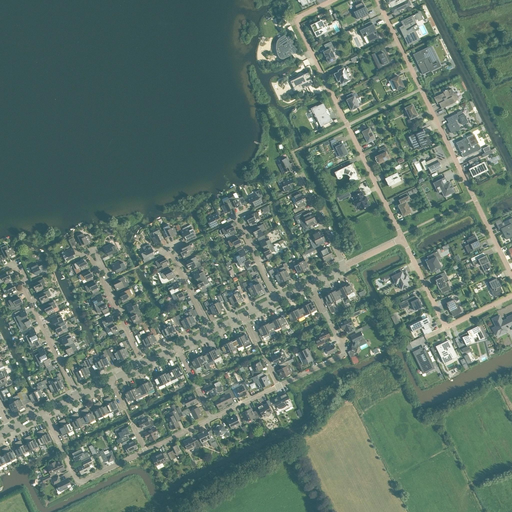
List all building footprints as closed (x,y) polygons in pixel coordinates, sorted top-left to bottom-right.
[(393,14),(411,5),(408,0),(407,0),(404,2),(403,0),(386,0),(388,3),(389,3),(391,8),(390,8),(393,14)] [(369,14),(365,7),(362,2),(355,6),(357,10),(354,12),(357,19),(361,18),(369,15),(368,14),(369,14)] [(412,16),(402,22),(406,31),(404,32),(406,35),(404,36),(408,45),(419,39),(413,27),(416,25),(412,16)] [(320,35),(320,34),(322,33),(324,33),(323,32),(327,31),(323,22),(321,23),(320,21),(311,25),(316,37),(320,35)] [(366,27),(359,30),(360,31),(363,37),(364,37),(365,36),(367,36),(370,41),(373,39),(374,40),(379,38),(377,33),(376,33),(375,34),(374,32),(376,31),(375,28),(373,24),(372,24),(371,21),(364,24),(366,27)] [(295,46),(290,35),(281,41),(279,39),(278,40),(278,41),(277,42),(277,43),(276,44),(276,45),(276,47),(276,48),(276,49),(276,50),(276,52),(277,53),(277,54),(278,55),(278,56),(278,57),(279,57),(279,58),(280,58),(280,59),(281,59),(282,59),(283,59),(285,58),(285,57),(288,55),(289,56),(292,55),(291,53),(289,50),(295,46)] [(323,52),(325,56),(326,59),(327,59),(329,63),(336,59),(333,53),(335,51),(332,44),(325,47),(327,50),(323,52)] [(434,52),(431,46),(413,54),(416,61),(417,60),(418,62),(417,63),(423,74),(438,67),(436,63),(432,65),(431,63),(438,60),(436,60),(434,55),(435,55),(435,54),(434,55),(433,53),(434,52)] [(392,63),(386,51),(379,54),(377,51),(371,54),(373,58),(374,57),(375,60),(374,61),(378,69),(384,67),(383,65),(388,63),(388,64),(392,63)] [(344,70),(344,69),(339,71),(339,72),(335,74),(336,77),(336,78),(337,80),(338,79),(339,81),(340,80),(342,85),(346,83),(345,82),(349,80),(346,74),(349,72),(347,68),(344,70)] [(308,72),(290,81),(296,93),(302,90),(314,84),(311,77),(308,72)] [(391,80),(396,90),(404,87),(399,76),(394,78),(393,75),(387,78),(389,81),(391,80)] [(437,101),(438,104),(439,103),(442,109),(455,102),(454,102),(457,100),(457,99),(458,99),(455,93),(454,94),(452,89),(449,90),(448,89),(446,90),(445,90),(445,91),(443,92),(443,93),(434,97),(436,102),(437,101)] [(355,96),(353,93),(346,96),(348,99),(347,100),(351,110),(352,110),(356,108),(359,106),(357,102),(356,99),(355,99),(354,97),(355,96)] [(308,111),(317,129),(332,121),(328,114),(327,115),(326,111),(327,111),(323,103),(308,111)] [(414,117),(418,115),(416,112),(414,108),(412,105),(405,108),(410,119),(407,120),(409,124),(416,120),(414,117)] [(463,114),(461,110),(457,113),(446,119),(448,123),(447,124),(451,133),(456,131),(457,131),(461,129),(458,124),(456,120),(459,118),(463,125),(468,122),(464,114),(463,114)] [(363,131),(362,132),(364,136),(365,139),(368,143),(375,139),(369,128),(367,129),(363,130),(363,131)] [(419,150),(425,146),(431,143),(428,137),(427,138),(423,129),(415,133),(412,135),(414,138),(411,139),(413,143),(411,143),(414,149),(417,147),(419,150)] [(474,134),(466,138),(467,138),(465,139),(465,138),(456,143),(457,145),(458,145),(458,146),(457,146),(460,152),(462,151),(463,153),(461,153),(463,158),(481,149),(479,145),(480,144),(479,143),(478,143),(474,134)] [(337,141),(331,144),(333,148),(336,147),(341,157),(348,154),(343,143),(339,145),(337,141)] [(382,154),(375,157),(376,159),(375,159),(377,162),(378,162),(378,164),(382,162),(383,163),(386,161),(385,160),(389,159),(386,152),(388,151),(386,147),(380,150),(382,154)] [(443,168),(440,161),(438,162),(436,157),(425,162),(431,173),(439,169),(437,164),(439,169),(443,168)] [(290,164),(287,158),(282,160),(283,162),(278,164),(283,173),(287,171),(286,168),(288,167),(290,172),(296,169),(292,162),(290,164)] [(475,166),(469,169),(473,178),(488,170),(484,161),(479,164),(478,161),(477,162),(477,161),(475,162),(475,163),(474,164),(475,166)] [(335,172),(338,178),(339,179),(340,179),(341,178),(342,177),(342,176),(341,174),(342,174),(344,174),(345,174),(347,175),(348,175),(349,176),(350,177),(350,178),(349,179),(349,180),(350,181),(351,182),(352,182),(359,179),(352,164),(335,172)] [(397,172),(385,178),(386,181),(387,183),(389,186),(401,181),(397,172)] [(282,187),(285,192),(293,188),(291,183),(293,182),(291,177),(282,182),(284,186),(282,187)] [(454,192),(452,188),(453,188),(452,185),(451,185),(449,182),(448,183),(445,177),(433,183),(438,193),(442,192),(444,197),(446,196),(446,197),(451,195),(450,194),(454,192)] [(367,200),(365,196),(364,197),(362,192),(360,193),(359,191),(360,190),(358,187),(352,190),(354,194),(354,193),(355,195),(353,196),(356,201),(354,202),(356,206),(358,205),(360,210),(369,206),(366,201),(367,200)] [(252,196),(247,198),(250,203),(252,202),(255,207),(253,208),(254,209),(261,206),(260,204),(263,203),(261,198),(260,197),(263,196),(259,190),(255,192),(256,194),(252,196)] [(302,192),(300,193),(299,193),(299,192),(299,190),(286,196),(288,199),(291,198),(294,203),(296,202),(305,198),(302,192)] [(401,204),(398,205),(403,216),(411,213),(406,202),(410,200),(407,192),(399,196),(401,199),(399,200),(401,204)] [(240,201),(244,199),(243,196),(239,198),(236,193),(233,194),(234,196),(228,198),(233,208),(237,206),(238,207),(242,205),(240,201)] [(224,205),(222,206),(225,213),(229,211),(229,210),(233,208),(228,198),(228,197),(227,197),(222,200),(223,201),(224,205)] [(308,203),(305,198),(296,202),(298,207),(293,210),(295,213),(302,209),(301,207),(308,203)] [(220,214),(218,209),(215,210),(216,214),(208,218),(210,222),(208,223),(211,228),(219,224),(216,219),(219,218),(218,215),(220,214)] [(304,211),(296,215),(297,219),(298,218),(301,223),(305,221),(314,217),(311,211),(306,214),(304,211)] [(256,212),(247,217),(249,221),(248,222),(250,226),(251,225),(252,227),(257,224),(256,223),(257,222),(256,219),(259,218),(256,212)] [(314,217),(305,221),(301,223),(303,228),(302,229),(304,232),(311,229),(310,226),(317,222),(314,217)] [(503,233),(506,240),(511,236),(511,217),(497,226),(499,230),(502,228),(504,232),(503,233)] [(262,232),(265,230),(267,229),(264,223),(258,226),(257,224),(252,227),(253,229),(255,233),(254,234),(256,238),(263,234),(262,232)] [(237,234),(237,232),(235,230),(234,230),(231,224),(222,229),(220,230),(223,235),(224,234),(224,235),(225,235),(227,239),(237,234)] [(163,228),(164,230),(162,231),(165,238),(167,237),(168,237),(172,235),(173,236),(177,234),(173,227),(171,228),(169,225),(163,228)] [(188,228),(180,231),(182,235),(184,235),(186,239),(191,237),(192,239),(197,237),(195,235),(193,229),(189,230),(188,228)] [(155,245),(160,243),(159,241),(163,239),(159,230),(153,233),(154,236),(152,237),(155,245)] [(307,238),(308,237),(311,242),(314,241),(324,236),(321,230),(314,234),(313,231),(305,235),(307,238)] [(90,235),(88,236),(87,235),(85,237),(83,233),(77,236),(82,245),(86,243),(87,245),(91,242),(90,240),(91,239),(90,235)] [(272,238),(270,239),(268,236),(265,238),(264,235),(257,238),(261,245),(262,245),(264,249),(272,245),(275,243),(272,238)] [(468,253),(481,246),(480,243),(479,243),(475,236),(474,237),(473,235),(468,238),(469,239),(466,240),(468,244),(465,246),(468,253)] [(242,244),(240,240),(239,241),(237,236),(228,241),(230,247),(234,245),(235,248),(242,244)] [(313,247),(308,250),(309,253),(321,248),(319,245),(326,242),(324,236),(314,241),(311,242),(313,247)] [(5,243),(0,246),(1,248),(4,254),(0,255),(3,260),(6,259),(5,257),(10,255),(10,257),(14,255),(11,247),(8,249),(7,245),(6,245),(5,243)] [(103,248),(105,252),(106,251),(108,256),(109,255),(110,258),(113,256),(112,254),(118,251),(115,245),(112,247),(110,244),(103,248)] [(180,249),(183,253),(181,254),(183,258),(191,255),(189,252),(193,250),(190,244),(180,249)] [(276,245),(273,247),(272,245),(264,249),(266,253),(265,254),(267,258),(272,255),(271,252),(275,250),(276,253),(277,252),(278,252),(278,251),(278,250),(276,245)] [(155,258),(154,255),(152,252),(154,251),(151,246),(144,249),(145,252),(141,254),(144,259),(143,260),(144,263),(155,258)] [(244,253),(245,253),(243,249),(242,249),(241,246),(236,249),(237,252),(234,253),(238,262),(246,258),(244,253)] [(322,250),(321,248),(309,253),(306,255),(307,256),(310,255),(311,256),(320,252),(322,257),(331,252),(329,247),(322,250)] [(76,257),(73,253),(75,252),(73,248),(65,251),(67,254),(63,256),(66,262),(76,257)] [(334,258),(331,252),(322,257),(325,262),(322,263),(323,267),(328,264),(327,261),(334,258)] [(307,256),(306,255),(305,253),(302,255),(304,260),(299,262),(304,272),(309,269),(306,262),(309,261),(307,256)] [(439,269),(441,267),(434,253),(429,255),(431,259),(426,261),(428,265),(428,266),(429,268),(431,272),(435,270),(437,273),(440,272),(439,269)] [(479,254),(471,258),(472,262),(474,265),(479,263),(484,272),(488,270),(490,269),(489,269),(491,268),(488,262),(489,262),(487,259),(486,255),(481,258),(479,254)] [(191,259),(186,261),(188,265),(187,266),(189,270),(196,267),(197,268),(202,265),(200,262),(199,262),(196,256),(195,257),(195,255),(190,257),(191,259)] [(170,265),(168,260),(167,261),(165,257),(155,261),(158,267),(161,265),(163,268),(170,265)] [(251,265),(249,261),(248,262),(246,258),(238,262),(235,263),(238,268),(245,265),(247,271),(252,268),(251,265)] [(89,267),(87,263),(86,263),(84,259),(72,264),(77,274),(81,272),(80,271),(89,267)] [(304,272),(299,262),(298,259),(292,261),(292,260),(288,261),(292,269),(295,267),(298,274),(304,272)] [(111,265),(113,269),(114,268),(117,273),(126,268),(123,262),(120,264),(119,261),(111,265)] [(46,263),(42,265),(39,266),(37,264),(30,267),(32,271),(33,271),(35,275),(41,272),(42,275),(50,271),(46,263)] [(283,264),(284,267),(279,269),(280,272),(284,281),(290,278),(287,271),(289,270),(286,263),(283,264)] [(176,277),(174,273),(173,273),(171,269),(161,273),(163,277),(160,278),(162,282),(162,283),(163,284),(174,279),(173,278),(176,277)] [(284,281),(280,272),(277,273),(276,270),(274,272),(272,269),(269,271),(273,278),(276,277),(279,284),(284,281)] [(94,278),(92,274),(91,274),(89,270),(79,275),(82,281),(86,279),(87,282),(89,281),(90,282),(94,280),(93,279),(94,278)] [(197,281),(206,277),(203,272),(199,274),(198,271),(192,274),(194,278),(195,277),(197,281)] [(401,289),(409,285),(407,281),(409,280),(407,274),(404,276),(402,272),(395,275),(394,271),(385,276),(387,280),(391,277),(393,282),(394,281),(397,286),(399,285),(401,289)] [(451,289),(447,281),(449,281),(444,272),(437,276),(436,276),(437,279),(435,280),(437,283),(436,283),(437,286),(439,289),(440,289),(442,293),(443,293),(444,294),(448,292),(447,291),(451,289)] [(12,281),(10,277),(9,277),(7,273),(0,276),(0,282),(0,283),(4,282),(5,284),(12,281)] [(256,278),(251,281),(253,285),(258,294),(263,291),(260,284),(263,283),(259,276),(256,277),(256,278)] [(123,277),(114,281),(116,286),(115,286),(117,290),(124,287),(124,288),(129,286),(127,282),(126,282),(123,277)] [(208,282),(206,277),(197,281),(199,285),(198,286),(200,290),(201,290),(202,293),(207,291),(206,287),(211,284),(210,282),(208,282)] [(171,294),(180,290),(178,286),(179,285),(177,281),(175,278),(170,281),(172,284),(171,284),(173,286),(168,288),(171,294)] [(496,278),(489,282),(492,287),(490,288),(494,296),(496,295),(497,296),(502,294),(501,292),(503,292),(499,284),(500,284),(498,280),(497,281),(496,278)] [(36,288),(35,288),(37,292),(44,289),(43,286),(46,284),(43,279),(34,283),(36,288)] [(100,289),(98,285),(97,286),(94,281),(85,286),(88,292),(91,290),(93,293),(94,292),(95,294),(99,292),(99,290),(100,289)] [(246,282),(242,284),(246,291),(249,290),(252,297),(258,294),(253,285),(250,286),(248,284),(247,285),(246,282)] [(354,292),(350,285),(346,286),(344,282),(342,284),(347,295),(354,292)] [(18,292),(16,288),(14,288),(12,284),(3,289),(6,295),(9,293),(10,296),(10,297),(10,298),(16,295),(15,293),(18,292)] [(347,295),(342,284),(339,285),(340,288),(337,290),(337,291),(341,298),(347,295)] [(239,292),(234,294),(238,303),(244,301),(241,294),(243,292),(240,285),(237,287),(239,292)] [(135,295),(132,288),(129,289),(120,293),(122,298),(121,298),(123,303),(130,299),(134,297),(134,296),(135,295)] [(341,298),(337,291),(337,290),(333,291),(332,288),(329,290),(335,301),(341,298)] [(41,299),(40,299),(42,304),(49,300),(48,297),(52,296),(49,290),(39,294),(41,299)] [(185,298),(183,293),(182,294),(180,290),(171,294),(175,302),(185,298)] [(335,301),(329,290),(326,291),(328,295),(325,297),(328,304),(327,305),(327,304),(327,305),(331,313),(334,311),(331,303),(335,301)] [(238,303),(234,294),(232,291),(227,294),(226,292),(222,294),(225,301),(229,299),(233,306),(238,303)] [(102,298),(103,298),(101,294),(100,294),(99,292),(95,294),(95,295),(93,296),(91,297),(92,307),(94,306),(94,307),(95,307),(104,303),(102,298)] [(225,301),(222,294),(217,296),(220,301),(215,304),(219,313),(225,310),(221,303),(225,301)] [(418,300),(419,300),(418,298),(417,299),(415,295),(399,303),(402,310),(406,308),(404,305),(407,304),(408,305),(411,304),(415,311),(423,307),(420,301),(419,302),(418,300)] [(21,305),(23,304),(21,299),(20,300),(18,296),(8,300),(9,301),(7,302),(11,310),(16,309),(16,310),(22,308),(21,305)] [(459,313),(462,312),(458,304),(456,305),(453,299),(446,303),(447,305),(447,306),(448,309),(449,309),(453,316),(454,315),(455,317),(460,314),(459,313)] [(317,310),(313,302),(310,304),(308,300),(305,302),(310,313),(317,310)] [(47,310),(45,311),(47,315),(55,311),(53,309),(57,307),(54,301),(45,306),(47,310)] [(219,313),(215,304),(213,301),(208,303),(207,301),(204,303),(207,310),(210,309),(213,316),(219,313)] [(310,313),(305,302),(302,303),(303,306),(300,308),(300,309),(304,316),(310,313)] [(109,310),(107,306),(106,307),(104,303),(95,307),(98,312),(102,310),(103,313),(104,313),(105,315),(109,312),(108,310),(109,310)] [(126,306),(128,310),(129,310),(131,314),(139,310),(137,304),(132,306),(131,303),(126,306)] [(304,316),(300,309),(300,308),(297,309),(295,306),(292,308),(298,319),(304,316)] [(193,317),(196,316),(198,314),(196,309),(193,310),(192,308),(189,310),(190,311),(184,314),(186,317),(191,327),(196,324),(193,317)] [(298,319),(292,308),(289,309),(291,313),(288,315),(291,322),(298,319)] [(19,311),(15,313),(19,322),(28,318),(26,314),(27,313),(25,309),(19,312),(19,311)] [(142,315),(139,310),(131,314),(133,318),(132,318),(134,323),(138,321),(139,324),(142,322),(140,316),(142,315)] [(112,319),(113,318),(111,314),(110,314),(109,312),(105,315),(106,317),(105,317),(107,320),(102,322),(105,327),(114,323),(112,319)] [(64,322),(61,316),(60,313),(50,318),(52,322),(54,322),(56,326),(64,322)] [(499,315),(492,319),(496,326),(492,328),(494,333),(498,331),(500,334),(507,331),(506,328),(508,327),(508,328),(509,328),(509,327),(511,326),(511,327),(511,314),(507,317),(508,319),(502,321),(499,315)] [(191,327),(186,317),(181,320),(179,315),(174,317),(178,324),(182,322),(185,329),(191,327)] [(287,324),(283,317),(280,319),(278,315),(275,316),(281,327),(282,330),(284,328),(284,326),(287,324)] [(281,327),(275,316),(272,317),(274,320),(270,322),(271,323),(274,330),(281,327)] [(178,324),(174,317),(170,319),(171,321),(165,324),(167,327),(171,336),(177,333),(174,326),(178,324)] [(413,325),(410,326),(412,331),(415,330),(416,331),(423,327),(423,326),(425,329),(429,327),(427,324),(430,323),(427,317),(413,324),(413,325)] [(33,326),(31,321),(30,322),(28,318),(19,322),(22,328),(26,325),(27,328),(33,326)] [(356,330),(353,324),(350,318),(339,323),(342,330),(345,328),(348,334),(356,330)] [(274,330),(271,323),(270,322),(267,324),(266,321),(263,322),(268,333),(274,330)] [(68,330),(64,322),(56,326),(58,330),(56,331),(58,335),(68,330)] [(268,333),(263,322),(260,324),(262,327),(258,329),(262,337),(264,335),(265,337),(269,335),(268,333)] [(119,331),(117,327),(116,327),(114,323),(105,327),(108,333),(112,331),(113,334),(114,333),(115,335),(119,333),(118,331),(119,331)] [(171,336),(167,327),(162,329),(159,324),(156,326),(160,333),(162,332),(166,339),(171,336)] [(479,326),(476,327),(473,328),(474,329),(472,330),(472,329),(467,331),(469,335),(462,337),(466,345),(475,343),(474,338),(478,337),(479,340),(485,338),(479,326)] [(153,334),(148,336),(152,345),(158,343),(154,336),(157,334),(153,327),(150,329),(153,334)] [(35,333),(36,332),(34,328),(29,331),(30,334),(26,336),(28,341),(37,337),(35,333)] [(321,341),(316,343),(318,347),(325,343),(324,340),(330,337),(327,330),(318,334),(321,341)] [(353,343),(351,349),(356,351),(359,342),(359,340),(364,338),(360,332),(351,336),(354,342),(353,343)] [(251,344),(247,335),(243,337),(241,333),(238,334),(244,345),(245,347),(251,344)] [(152,345),(148,336),(142,339),(140,334),(137,335),(140,343),(143,341),(146,348),(152,345)] [(244,345),(238,334),(235,335),(237,338),(233,340),(234,341),(237,348),(244,345)] [(72,337),(71,337),(69,335),(60,339),(62,343),(64,342),(66,347),(74,342),(72,337)] [(42,345),(40,341),(39,341),(37,337),(28,341),(32,350),(42,345)] [(126,349),(129,348),(129,349),(132,348),(128,339),(122,342),(125,347),(120,350),(124,359),(130,356),(126,349)] [(237,348),(234,341),(233,340),(230,342),(229,339),(226,340),(231,351),(237,348)] [(231,351),(226,340),(223,341),(225,345),(221,347),(225,355),(231,351)] [(454,350),(450,341),(443,345),(443,346),(442,347),(440,344),(436,346),(441,358),(443,362),(452,358),(453,359),(457,357),(454,350)] [(78,351),(74,342),(66,347),(68,351),(66,351),(68,355),(78,351)] [(334,345),(328,347),(327,345),(321,347),(323,351),(326,349),(328,354),(336,350),(334,345)] [(124,359),(120,350),(117,351),(116,349),(114,348),(113,348),(112,347),(109,349),(113,357),(116,356),(119,362),(124,359)] [(220,357),(217,349),(213,351),(211,347),(209,348),(214,360),(220,357)] [(38,361),(46,356),(44,352),(46,352),(44,348),(34,352),(38,361)] [(214,360),(209,348),(206,350),(207,353),(204,354),(204,355),(208,363),(209,365),(215,363),(214,360)] [(300,352),(298,353),(300,358),(303,364),(313,360),(307,349),(300,352)] [(107,359),(110,357),(106,350),(103,352),(104,354),(99,356),(105,368),(110,366),(107,359)] [(435,368),(426,350),(422,352),(421,351),(421,350),(416,351),(416,352),(415,352),(415,353),(415,354),(424,372),(434,367),(434,368),(435,368)] [(274,363),(279,361),(280,363),(288,360),(285,354),(282,355),(280,352),(271,357),(274,363)] [(208,363),(204,355),(204,354),(200,356),(199,353),(196,355),(202,366),(208,363)] [(202,366),(196,355),(193,356),(195,360),(192,362),(195,369),(202,366)] [(52,364),(50,360),(48,361),(46,356),(38,361),(41,366),(45,364),(46,367),(52,364)] [(105,368),(99,356),(94,359),(93,357),(90,358),(93,365),(96,364),(99,371),(105,368)] [(84,361),(84,363),(79,365),(80,366),(86,378),(91,375),(88,368),(90,367),(87,359),(84,361)] [(288,361),(281,364),(283,368),(278,370),(281,378),(291,374),(287,366),(290,365),(288,361)] [(253,376),(256,375),(261,372),(259,370),(263,368),(260,362),(251,366),(253,370),(251,371),(253,376)] [(184,375),(180,367),(176,369),(175,365),(172,366),(177,378),(184,375)] [(73,366),(70,368),(74,375),(77,374),(78,377),(80,381),(86,378),(80,366),(75,368),(73,366)] [(177,378),(172,366),(169,368),(170,371),(167,372),(167,373),(171,381),(177,378)] [(171,381),(167,373),(167,372),(164,374),(162,371),(159,372),(165,384),(171,381)] [(165,384),(159,372),(156,374),(158,378),(155,379),(158,387),(165,384)] [(264,376),(263,372),(253,377),(256,383),(257,382),(260,388),(271,383),(267,375),(264,376)] [(60,373),(57,374),(59,380),(54,382),(59,391),(64,388),(61,381),(64,380),(60,373)] [(8,382),(5,377),(0,379),(0,386),(5,384),(6,387),(13,384),(11,381),(8,382)] [(59,391),(54,382),(53,379),(48,382),(46,379),(42,382),(45,389),(50,387),(53,394),(59,391)] [(154,389),(150,382),(147,383),(145,379),(142,381),(147,392),(154,389)] [(147,392),(142,381),(139,382),(140,385),(137,387),(138,388),(142,397),(148,394),(147,392)] [(38,386),(33,388),(33,389),(39,401),(44,398),(41,391),(45,389),(42,382),(37,384),(38,386)] [(219,382),(205,389),(208,394),(210,393),(212,397),(218,394),(217,392),(219,392),(219,393),(223,391),(219,382)] [(240,386),(232,390),(237,398),(240,396),(240,397),(244,395),(244,396),(247,395),(246,392),(249,390),(245,382),(239,384),(240,386)] [(142,397),(138,388),(137,387),(134,388),(132,386),(130,387),(135,398),(136,400),(142,397)] [(135,398),(130,387),(127,388),(129,392),(125,394),(126,396),(125,397),(127,402),(129,401),(135,398)] [(226,395),(214,400),(218,409),(226,405),(233,401),(232,399),(235,397),(231,388),(224,391),(226,395)] [(27,389),(22,391),(25,398),(30,396),(33,403),(39,401),(33,389),(28,391),(27,389)] [(18,395),(13,398),(13,399),(19,410),(24,407),(21,400),(25,398),(22,391),(17,393),(18,395)] [(281,410),(282,411),(285,409),(285,410),(293,406),(286,392),(279,396),(280,397),(273,400),(277,409),(278,409),(279,409),(280,409),(281,410)] [(192,401),(196,399),(194,395),(184,400),(187,407),(195,403),(193,404),(192,401)] [(109,397),(106,398),(113,411),(118,409),(119,408),(117,403),(115,403),(114,402),(112,403),(109,397)] [(19,410),(13,399),(8,401),(7,398),(4,400),(7,407),(10,406),(13,413),(19,410)] [(113,411),(106,398),(104,399),(106,405),(104,406),(105,407),(108,414),(113,411)] [(262,403),(258,408),(263,417),(266,415),(268,417),(272,412),(269,406),(272,405),(270,402),(269,400),(266,401),(267,403),(264,405),(262,403)] [(108,414),(105,407),(104,406),(102,407),(99,402),(97,403),(103,416),(108,414)] [(103,416),(97,403),(94,404),(97,410),(95,411),(98,418),(103,416)] [(191,411),(193,416),(191,416),(191,418),(191,420),(193,420),(195,419),(202,416),(200,412),(201,412),(198,407),(191,411)] [(95,420),(92,413),(90,414),(87,408),(84,409),(90,422),(95,420)] [(90,422),(84,409),(81,410),(84,415),(82,417),(86,425),(90,422)] [(260,419),(256,410),(253,412),(251,409),(242,413),(247,421),(254,418),(255,421),(260,419)] [(177,421),(180,419),(176,410),(170,413),(171,416),(167,419),(172,429),(179,426),(177,421)] [(86,425),(82,417),(79,418),(77,412),(74,414),(81,427),(86,425)] [(81,427),(74,414),(72,415),(75,421),(72,422),(76,429),(81,427)] [(237,415),(227,420),(231,429),(241,424),(237,415)] [(141,428),(144,427),(147,425),(149,428),(155,425),(152,420),(149,422),(147,418),(138,422),(141,428)] [(73,431),(70,424),(67,425),(64,419),(62,420),(68,433),(73,431)] [(68,433),(62,420),(59,421),(62,427),(59,428),(63,436),(68,433)] [(123,425),(114,430),(115,431),(117,434),(118,433),(121,438),(116,440),(118,444),(122,441),(129,438),(127,434),(130,433),(127,427),(125,428),(124,426),(123,425)] [(216,429),(214,431),(216,435),(229,436),(231,434),(228,428),(225,429),(224,426),(223,426),(222,425),(217,425),(215,428),(216,429)] [(245,426),(241,428),(246,437),(249,435),(245,426)] [(156,427),(147,432),(148,435),(145,436),(146,439),(149,438),(150,441),(158,438),(156,434),(158,433),(156,427)] [(51,441),(48,434),(46,435),(43,429),(40,431),(46,444),(51,441)] [(204,432),(198,435),(203,446),(204,446),(205,445),(205,444),(206,443),(205,441),(208,440),(212,446),(212,447),(213,447),(214,447),(215,447),(216,447),(218,446),(211,432),(208,434),(207,430),(204,432)] [(46,444),(40,431),(37,432),(40,438),(38,439),(41,446),(46,444)] [(39,447),(35,440),(33,441),(30,435),(27,437),(34,450),(39,447)] [(34,450),(27,437),(25,438),(27,443),(25,444),(25,445),(29,452),(34,450)] [(195,446),(196,448),(200,446),(197,440),(194,442),(192,437),(183,442),(185,446),(187,450),(195,446)] [(29,452),(25,445),(25,444),(23,445),(20,440),(18,441),(24,455),(29,452)] [(129,440),(122,443),(124,447),(127,453),(136,449),(137,447),(134,440),(130,442),(129,440)] [(24,455),(18,441),(15,443),(18,449),(15,450),(19,457),(24,455)] [(174,450),(168,453),(171,460),(178,457),(179,459),(183,457),(177,444),(173,447),(174,450)] [(16,458),(13,451),(10,452),(8,446),(5,448),(11,461),(16,458)] [(11,461),(5,448),(2,449),(5,454),(2,455),(3,456),(6,463),(11,461)] [(98,448),(95,450),(98,456),(101,455),(105,463),(108,461),(109,462),(114,460),(113,459),(116,458),(112,450),(109,452),(108,450),(104,452),(103,450),(100,452),(98,448)] [(76,460),(82,457),(83,460),(89,457),(87,453),(84,454),(81,449),(72,453),(76,460)] [(162,452),(152,457),(156,466),(162,462),(163,464),(170,461),(166,452),(162,453),(162,452)] [(84,465),(78,467),(81,474),(91,469),(88,463),(88,462),(91,460),(90,457),(82,461),(84,465)] [(56,462),(49,465),(49,466),(47,466),(52,475),(64,469),(60,460),(56,462)] [(72,486),(68,478),(60,481),(58,476),(51,480),(53,484),(56,483),(60,492),(72,486)]
